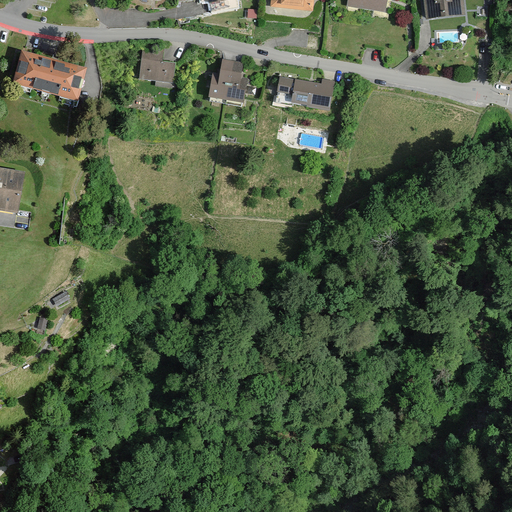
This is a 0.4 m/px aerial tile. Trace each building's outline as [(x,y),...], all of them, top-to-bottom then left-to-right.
[(272,0),(272,6),(315,10),(316,0),(272,0)] [(388,0),(349,0),(348,5),(387,11),(388,0)] [(464,0),(425,0),(427,19),(466,15),(464,0)] [(165,45),(145,43),(141,79),(175,82),(177,62),(163,61),(165,45)] [(88,68),(23,51),(14,84),(78,101),(88,68)] [(223,60),(221,73),(214,72),(210,97),(246,103),(250,78),(244,77),(246,63),(223,60)] [(335,84),(282,75),(279,92),(294,95),(292,103),(331,109),(335,84)] [(26,172),(0,167),(0,210),(20,213),(26,172)]
